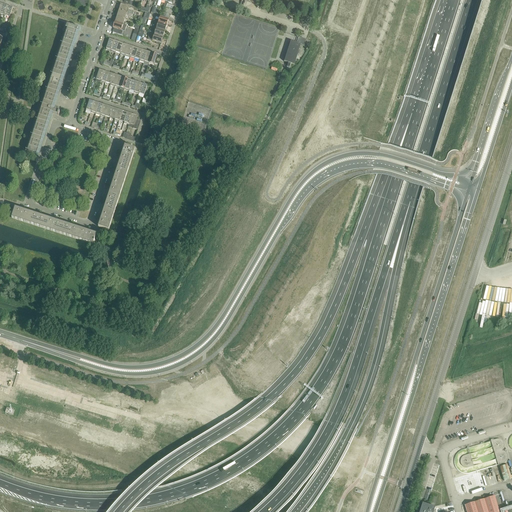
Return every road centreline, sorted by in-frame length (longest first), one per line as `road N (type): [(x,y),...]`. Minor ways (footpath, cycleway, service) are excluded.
road 1 (motorway): [(417,115),(339,351),(310,399),(268,443),(217,476),(149,500),(60,501),(0,483)]
road 2 (secondary): [(471,181),(378,154),(339,156),(300,185),(224,314),(196,346),(134,367),(54,351)]
road 3 (secondary): [(54,351),(137,374),(192,357),(227,320),(300,197),(342,166),(395,168),(467,193)]
road 4 (motorway): [(417,115),(391,159),(330,317),(300,366),(120,511)]
road 5 (motorway): [(265,511),(305,468),(339,408),(408,199)]
road 6 (secondary): [(374,511),(478,188)]
road 7 (motorway): [(292,511),(332,457),(365,389),(408,199)]
road 8 (secondary): [(467,193),(367,511)]
road 9 (unclassified): [(419,445),(511,155)]
road 10 (residential): [(69,127),(117,143),(90,224),(28,203),(55,122)]
road 11 (motorway): [(408,199),(473,0)]
road 12 (residential): [(69,127),(110,0)]
road 13 (secondary): [(511,58),(471,181)]
road 14 (motorway): [(453,0),(417,115)]
